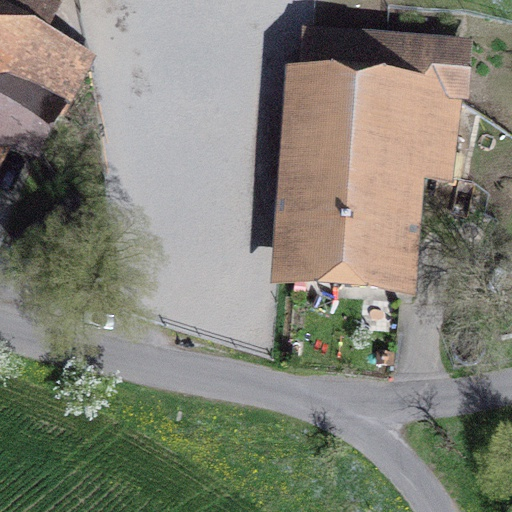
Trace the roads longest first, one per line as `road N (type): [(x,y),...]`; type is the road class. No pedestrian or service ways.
road 1 (track): [(86,0),(118,195),(101,355)]
road 2 (unclassified): [(321,406),(0,326)]
road 3 (unclassified): [(321,406),(511,382)]
road 4 (unclassified): [(433,511),(405,470),(321,406)]
